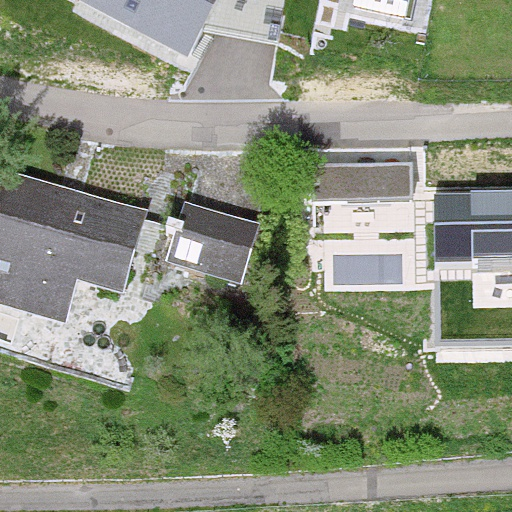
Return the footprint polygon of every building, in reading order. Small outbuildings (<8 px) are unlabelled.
[(224,0),(85,0),(77,16),(187,73),(224,0)] [(411,164),(309,166),(310,197),(412,196),(411,164)] [(118,299),(139,223),(2,185),(0,191),(0,306),(38,318),(49,279),(118,299)] [(511,194),(436,195),(437,261),(511,260),(511,194)] [(167,272),(235,292),(252,234),(184,214),(178,234),(165,231),(163,240),(175,243),(167,272)]
